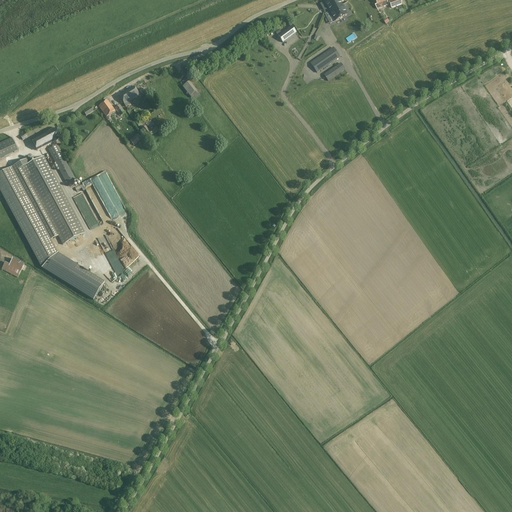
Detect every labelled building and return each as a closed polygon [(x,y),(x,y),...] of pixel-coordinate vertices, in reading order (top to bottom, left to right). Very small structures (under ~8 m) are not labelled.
[(327,0),(324,2),(320,4),(324,11),(328,9),(332,16),(331,17),(333,23),(347,15),(338,0),(327,0)] [(375,0),(376,1),(377,5),(375,5),(376,9),(388,5),(386,0),(375,0)] [(296,33),(291,26),(278,36),(283,43),(296,33)] [(340,57),(333,48),(310,63),(317,73),(340,57)] [(345,70),(341,63),(324,74),(328,81),(345,70)] [(188,83),(186,79),(181,83),(193,100),(199,95),(189,82),(188,83)] [(139,96),(134,87),(119,95),(126,107),(131,104),(130,101),(139,96)] [(115,111),(107,100),(99,107),(106,117),(106,118),(108,121),(110,120),(107,116),(115,111)] [(125,113),(120,105),(115,109),(120,116),(125,113)] [(93,112),(91,107),(83,112),(86,116),(93,112)] [(146,126),(142,129),(148,138),(158,131),(156,127),(149,131),(146,126)] [(56,128),(44,135),(49,144),(61,138),(56,128)] [(142,139),(137,134),(129,140),(134,146),(142,139)] [(49,144),(44,135),(32,141),(37,151),(49,144)] [(0,159),(18,151),(12,138),(0,143),(0,159)] [(76,182),(56,145),(48,150),(68,186),(76,182)] [(58,254),(50,240),(58,236),(63,245),(85,233),(44,157),(30,164),(28,159),(0,174),(0,191),(8,207),(41,268),(94,300),(104,283),(58,254)] [(107,171),(98,175),(112,208),(121,205),(107,171)] [(93,178),(83,183),(91,201),(101,197),(93,178)] [(77,256),(74,260),(85,267),(86,266),(83,264),(84,262),(77,256)] [(24,265),(12,259),(9,265),(5,262),(1,270),(17,278),(24,265)] [(130,275),(142,265),(136,259),(125,270),(130,275)]
